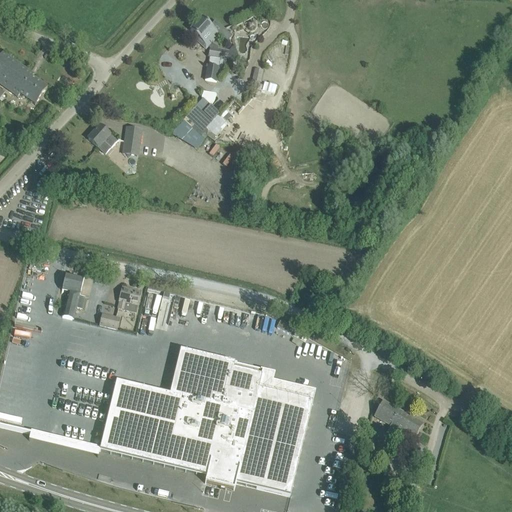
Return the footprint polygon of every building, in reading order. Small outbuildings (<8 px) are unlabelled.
[(215,22),(211,27),(202,19),(190,31),(208,47),(224,30),(215,22)] [(226,69),(227,61),(228,51),(210,48),(208,58),(220,60),(218,68),(208,66),(205,81),(217,83),(219,69),(226,69)] [(0,55),(0,85),(17,98),(20,95),(35,105),(47,88),(32,78),(34,75),(2,53),(0,55)] [(263,71),(262,71),(253,69),(250,81),(260,83),(263,71)] [(264,85),(262,91),(274,95),(276,89),(264,85)] [(219,115),(210,107),(203,100),(186,118),(194,124),(202,132),(219,115)] [(109,136),(107,134),(100,127),(88,140),(106,155),(117,142),(109,136)] [(139,151),(142,131),(127,128),(124,149),(139,151)] [(198,189),(194,205),(229,212),(231,199),(203,193),(204,190),(198,189)] [(80,296),(81,289),(84,280),(66,275),(62,291),(68,293),(62,318),(74,321),(80,296)] [(135,314),(138,302),(140,293),(122,288),(117,310),(135,314)] [(324,289),(320,296),(332,302),(336,295),(324,289)] [(241,349),(269,354),(275,324),(262,322),(263,317),(250,314),(251,311),(213,304),(212,313),(250,321),(250,323),(246,322),(241,349)] [(116,331),(119,320),(103,316),(100,326),(116,331)] [(277,329),(290,336),(293,330),(280,323),(277,329)] [(116,383),(99,452),(110,454),(206,477),(205,484),(206,484),(206,483),(221,487),(220,489),(225,490),(225,488),(233,490),(233,491),(234,491),(236,485),(290,497),(312,403),(258,390),(263,371),(180,351),(169,396),(126,385),(116,383)] [(390,427),(399,411),(383,402),(375,418),(390,427)] [(422,424),(403,413),(399,411),(390,427),(387,433),(410,446),(422,424)] [(366,435),(361,460),(371,462),(377,435),(371,434),(372,432),(364,431),(364,434),(364,435),(366,435)]
